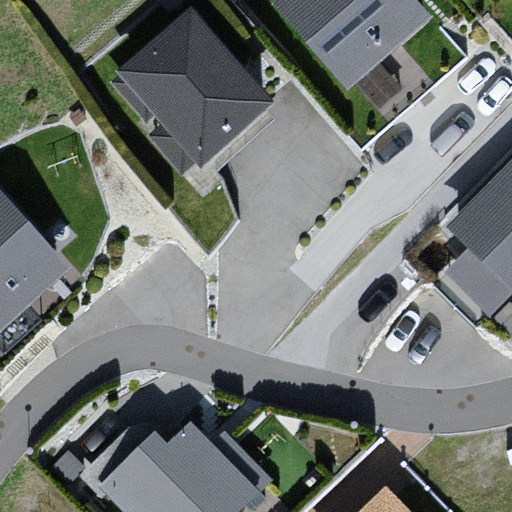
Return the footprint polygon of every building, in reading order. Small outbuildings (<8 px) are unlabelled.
[(405,0),(288,0),(273,13),(347,97),(428,26),(405,0)] [(195,20),(117,83),(206,179),(274,113),(195,20)] [(511,169),(450,233),(511,294),(511,169)] [(18,187),(0,205),(0,346),(18,364),(107,273),(18,187)] [(158,447),(103,501),(114,511),(257,511),(268,503),(226,447),(214,458),(191,435),(171,457),(158,447)] [(397,511),(388,503),(378,511),(397,511)]
